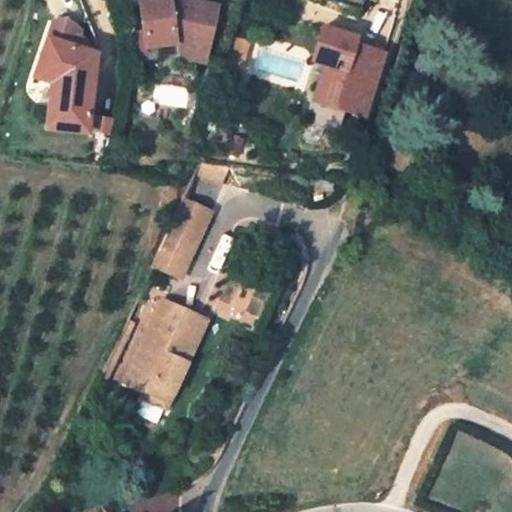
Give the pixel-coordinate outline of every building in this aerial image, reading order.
[(172,0),(140,0),(133,1),(137,49),(167,45),(199,54),(210,10),(192,5),(172,0)] [(42,42),(86,56),(77,41),(79,32),(51,22),(42,42)] [(306,59),(325,65),(332,44),(347,48),(340,69),(368,78),(378,46),(316,26),(306,59)] [(230,35),(223,61),(237,66),(245,40),(230,35)] [(86,130),(95,58),(86,56),(42,42),(28,79),(51,85),(47,125),(86,130)] [(332,44),(325,65),(314,102),(338,110),(357,116),(368,78),(340,69),(347,48),(332,44)] [(137,49),(139,61),(166,57),(196,65),(199,54),(167,45),(137,49)] [(237,66),(223,61),(220,73),(234,77),(237,66)] [(314,102),(311,102),(305,122),(332,130),(338,110),(314,102)] [(174,268),(193,237),(198,222),(173,209),(149,257),(174,268)] [(117,395),(136,404),(142,391),(164,403),(192,347),(197,336),(189,331),(160,313),(117,395)] [(158,415),(164,403),(142,391),(136,404),(158,415)]
